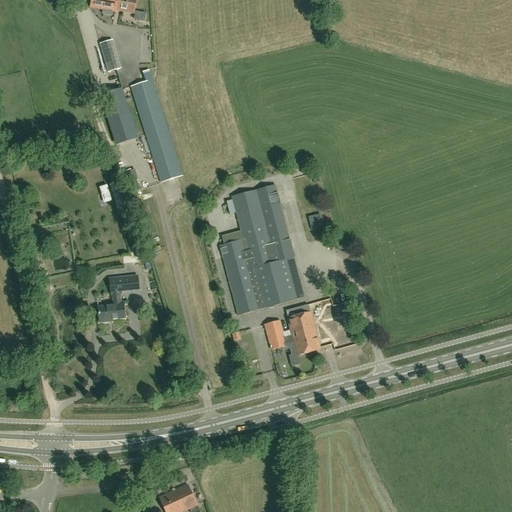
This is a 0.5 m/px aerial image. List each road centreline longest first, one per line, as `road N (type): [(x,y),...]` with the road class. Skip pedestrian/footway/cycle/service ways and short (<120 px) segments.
road 1 (primary): [(511,347),(167,437),(52,446)]
road 2 (track): [(0,178),(53,408)]
